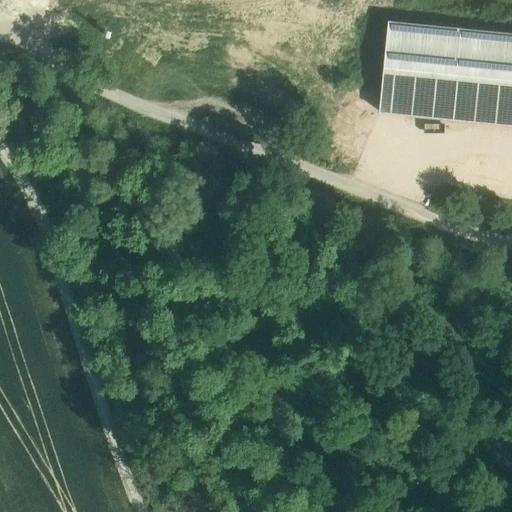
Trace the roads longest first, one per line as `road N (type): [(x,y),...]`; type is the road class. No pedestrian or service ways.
road 1 (track): [(0,30),(100,99),(511,243)]
road 2 (unclassified): [(163,511),(56,249),(0,141)]
road 3 (track): [(348,189),(392,152),(511,166)]
